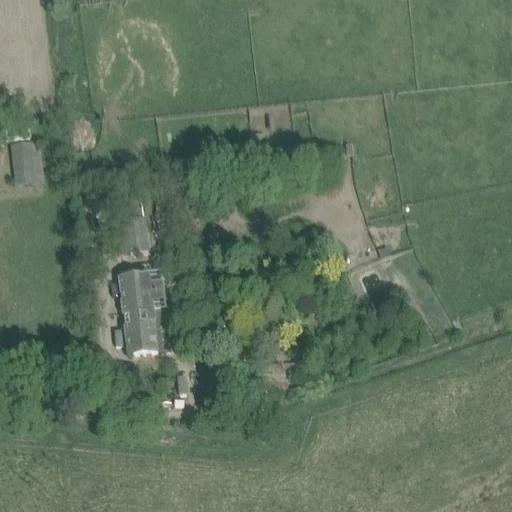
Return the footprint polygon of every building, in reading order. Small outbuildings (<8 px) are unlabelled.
[(42,145),(12,149),(17,189),(47,186),(42,145)] [(297,146),(277,148),(277,159),(297,157),(297,146)] [(163,221),(182,220),(180,187),(161,189),(163,221)] [(151,255),(142,198),(122,200),(126,225),(121,226),(125,258),(151,255)] [(312,216),(282,220),(284,236),(314,233),(312,216)] [(169,326),(163,276),(120,281),(129,359),(149,357),(159,355),(155,327),(169,326)]
